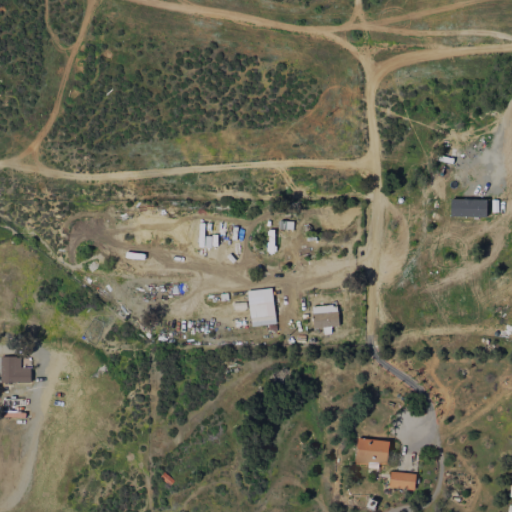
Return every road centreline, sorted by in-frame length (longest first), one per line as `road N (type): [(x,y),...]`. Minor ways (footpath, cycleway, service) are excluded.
road 1 (residential): [(1,162),(82,176),(297,159),(366,164),(374,156),(371,74)]
road 2 (residential): [(143,0),(335,38),(371,74)]
road 3 (residential): [(511,48),(436,52),(371,74)]
